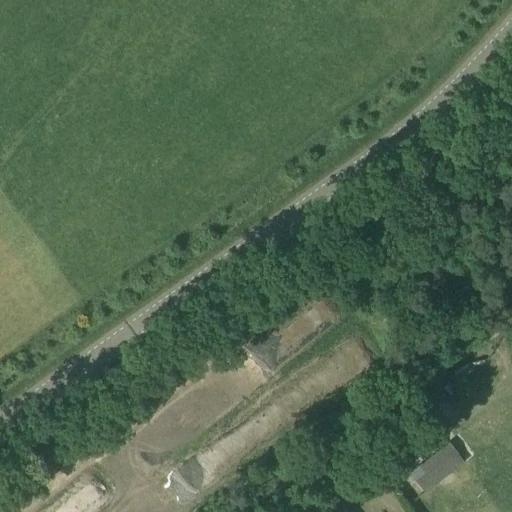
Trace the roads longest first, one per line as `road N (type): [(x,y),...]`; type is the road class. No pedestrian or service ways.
road 1 (tertiary): [(0,441),(370,195),(511,75)]
road 2 (track): [(511,326),(471,344),(262,511)]
